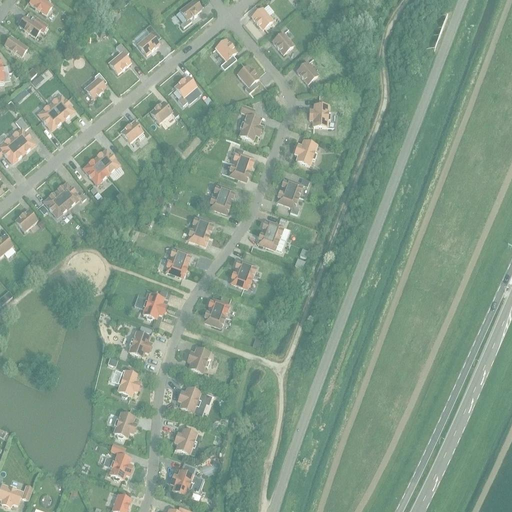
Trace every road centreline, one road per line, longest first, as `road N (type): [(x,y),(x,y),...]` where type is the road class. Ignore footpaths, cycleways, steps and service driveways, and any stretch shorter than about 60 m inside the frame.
road 1 (residential): [(143,511),(176,331),(246,226),(290,117),(283,84),(226,16)]
road 2 (unclassified): [(269,511),(460,0)]
road 3 (unclassified): [(0,205),(226,16)]
road 4 (primary): [(511,270),(401,511)]
road 5 (primary): [(416,511),(511,290)]
